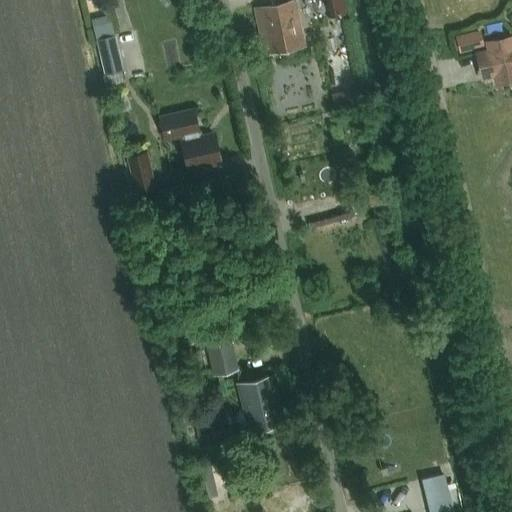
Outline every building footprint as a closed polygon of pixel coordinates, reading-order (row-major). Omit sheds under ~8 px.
[(269,50),(302,44),(293,0),(288,0),(255,7),(262,44),(268,43),(269,50)] [(344,14),(342,0),(327,0),(330,17),(344,14)] [(479,33),(459,38),(462,49),(482,45),(479,33)] [(107,74),(110,85),(123,82),(120,71),(123,71),(115,35),(95,40),(104,75),(107,74)] [(511,42),(511,38),(493,42),(495,50),(483,53),(488,75),(496,73),(498,81),(511,78),(511,42)] [(336,111),(363,106),(360,86),(333,90),(336,111)] [(190,177),(201,174),(200,166),(220,161),(215,136),(200,139),(194,112),(161,120),(165,139),(183,135),(185,143),(182,143),(190,177)] [(157,191),(148,152),(127,156),(136,197),(157,191)] [(390,203),(387,190),(368,193),(371,206),(390,203)] [(176,346),(195,340),(188,315),(169,321),(176,346)] [(217,374),(235,369),(228,338),(209,342),(217,374)] [(251,430),(281,423),(272,378),(242,384),(251,430)] [(219,495),(212,466),(194,470),(202,500),(219,495)] [(430,511),(457,511),(446,470),(421,476),(430,511)]
